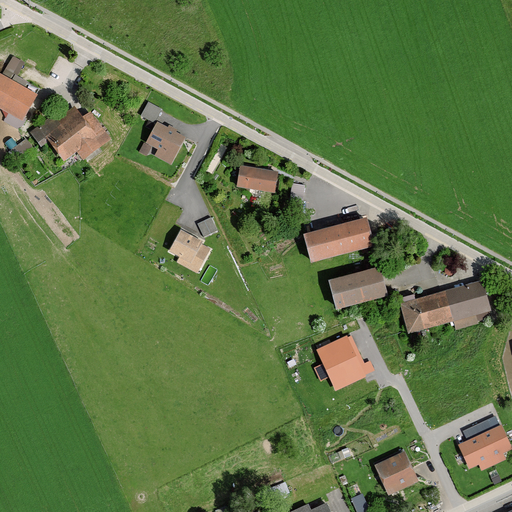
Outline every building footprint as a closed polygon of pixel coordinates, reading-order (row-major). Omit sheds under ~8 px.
[(35,68),(14,56),(0,81),(0,107),(9,112),(4,121),(22,131),(42,96),(24,86),(35,68)] [(77,98),(32,134),(41,146),(49,139),(69,164),(81,155),(88,163),(113,142),(77,98)] [(156,120),(163,106),(149,99),(142,113),(156,120)] [(185,140),(157,125),(146,146),(158,153),(155,158),(171,167),(185,140)] [(33,149),(26,140),(9,152),(16,161),(33,149)] [(282,174),(243,168),(240,190),(279,195),(282,174)] [(292,192),(305,194),(306,183),(294,181),(292,192)] [(213,215),(199,221),(205,235),(219,229),(213,215)] [(366,222),(304,239),(311,267),(373,250),(366,222)] [(214,248),(184,232),(174,253),(182,257),(178,264),(200,275),(214,248)] [(380,272),(329,286),(337,314),(388,300),(380,272)] [(483,284),(400,308),(408,337),(491,313),(483,284)] [(372,357),(365,360),(353,332),(319,345),(335,387),(377,371),(372,357)] [(464,429),(468,437),(501,421),(497,413),(464,429)] [(511,453),(511,448),(503,429),(482,439),(495,468),(507,462),(505,457),(511,453)] [(495,468),(482,439),(460,449),(471,473),(480,468),(483,473),(495,468)] [(401,452),(371,465),(384,495),(415,482),(401,452)] [(261,477),(264,484),(284,476),(281,469),(261,477)] [(358,511),(370,511),(373,511),(364,491),(352,496),(358,511)] [(306,503),(286,511),(327,511),(323,503),(309,510),(306,503)]
